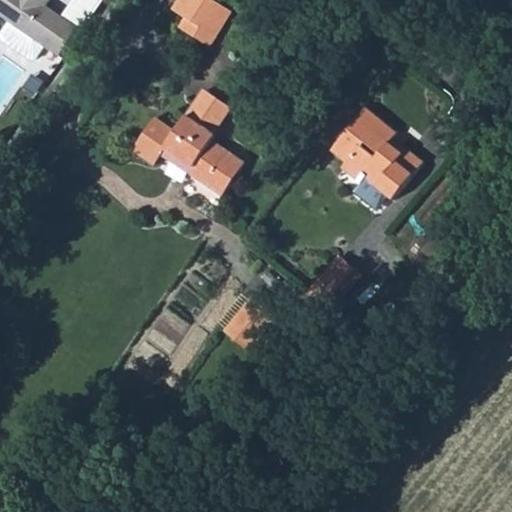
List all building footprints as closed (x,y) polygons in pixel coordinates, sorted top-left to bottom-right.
[(0,0),(0,12),(11,20),(46,45),(61,55),(80,29),(48,6),(52,0),(0,0)] [(221,0),(177,0),(174,7),(186,14),(181,23),(197,32),(208,11),(223,19),(231,5),(221,0)] [(223,19),(208,11),(197,32),(211,40),(223,19)] [(37,58),(46,45),(11,20),(1,34),(2,39),(31,59),(37,58)] [(205,87),(197,99),(223,115),(231,104),(205,87)] [(223,145),(212,139),(218,129),(215,127),(223,115),(197,99),(177,129),(166,145),(194,162),(190,169),(225,191),(246,157),(224,143),(223,145)] [(368,174),(397,195),(427,156),(410,142),(408,145),(403,142),(399,142),(396,141),(393,138),(401,128),(370,103),(335,148),(349,158),(344,165),(359,176),(358,178),(363,181),(368,174)] [(157,161),(166,145),(177,129),(157,115),(137,149),(157,161)] [(345,253),(343,255),(354,274),(361,265),(345,253)] [(338,292),(354,274),(343,255),(322,279),(338,292)] [(329,303),(338,292),(322,279),(313,289),(329,303)] [(257,296),(237,321),(250,329),(268,304),(257,296)] [(280,314),(268,304),(250,329),(237,321),(230,330),(254,347),(280,314)]
